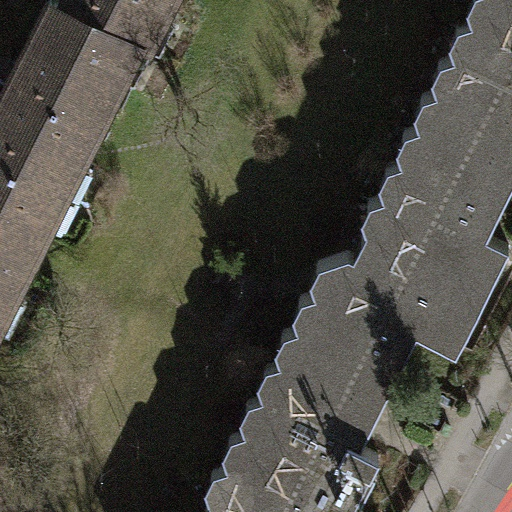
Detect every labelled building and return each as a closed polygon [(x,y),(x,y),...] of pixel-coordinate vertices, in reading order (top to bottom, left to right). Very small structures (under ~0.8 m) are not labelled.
[(0,153),(66,187),(139,42),(60,3),(54,0),(48,0),(0,96),(0,153)] [(147,47),(170,0),(61,0),(60,3),(139,42),(147,47)] [(511,0),(481,0),(486,11),(461,19),(468,46),(440,55),(451,81),(423,89),(432,115),(405,124),(414,151),(389,162),(396,185),(372,194),(380,221),(362,226),(351,252),(474,313),(509,242),(468,221),(511,132),(511,0)] [(0,316),(66,187),(0,153),(0,316)] [(474,313),(351,252),(320,259),(329,283),(307,294),(314,315),(284,328),(294,351),(266,363),(277,387),(251,398),(258,423),(230,433),(240,457),(212,469),(222,491),(200,498),(192,511),(296,511),(308,490),(348,511),(349,511),(382,452),(341,430),(399,322),(455,351),(474,313)]
